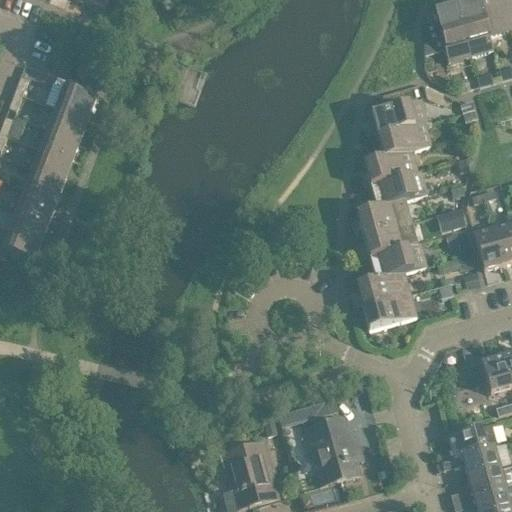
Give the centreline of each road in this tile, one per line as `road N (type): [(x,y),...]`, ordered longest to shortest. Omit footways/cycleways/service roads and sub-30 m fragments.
road 1 (residential): [(433,495),(406,407),(411,374)]
road 2 (residential): [(411,374),(440,335),(511,315)]
